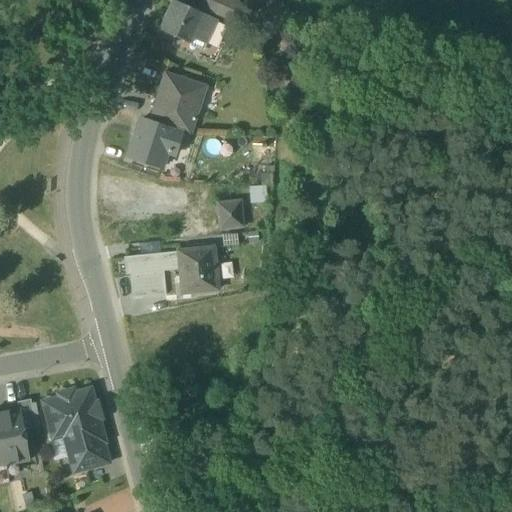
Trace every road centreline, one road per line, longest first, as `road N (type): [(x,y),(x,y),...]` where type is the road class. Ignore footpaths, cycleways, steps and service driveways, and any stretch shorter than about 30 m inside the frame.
road 1 (tertiary): [(111,346),(77,203),(89,124),(137,0)]
road 2 (tertiary): [(154,511),(111,346)]
